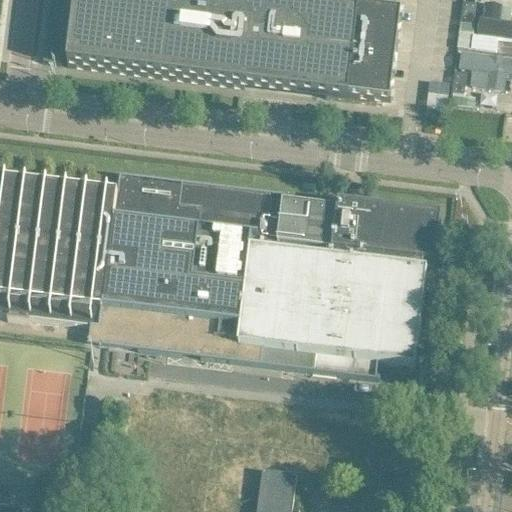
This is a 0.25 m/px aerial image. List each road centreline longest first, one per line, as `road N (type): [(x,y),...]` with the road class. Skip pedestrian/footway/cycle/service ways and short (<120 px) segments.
road 1 (residential): [(511,180),(13,119)]
road 2 (unclassified): [(511,304),(486,511)]
